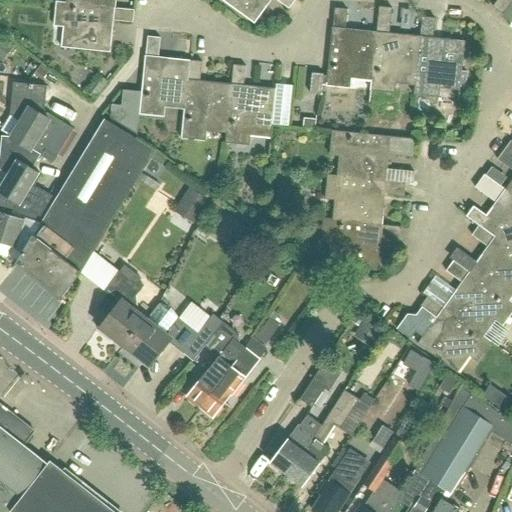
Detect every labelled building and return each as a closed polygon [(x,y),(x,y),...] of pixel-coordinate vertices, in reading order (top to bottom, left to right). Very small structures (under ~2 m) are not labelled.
[(73,0),(73,3),(73,4),(114,9),(115,0),(73,0)] [(220,0),(254,24),(270,0),(274,0),(288,9),(294,0),(220,0)] [(511,0),(497,0),(493,7),(503,14),(511,0)] [(73,4),(73,3),(56,1),(53,26),(71,28),(68,48),(110,53),(113,22),(132,24),(134,11),(114,9),(73,4)] [(415,78),(419,36),(388,33),(390,14),(391,8),(379,7),(378,13),(376,32),(371,73),(369,90),(394,93),(396,76),(415,78)] [(371,73),(376,32),(344,28),(346,10),(335,8),(334,8),(332,27),(327,70),(326,78),(322,77),(321,86),(325,86),(350,89),(352,71),(371,73)] [(434,20),(434,18),(422,17),(421,17),(419,36),(415,78),(413,95),(438,97),(440,80),(460,82),(464,41),(432,38),(434,20)] [(189,62),(158,58),(160,39),(147,38),(145,58),(144,57),(144,61),(138,115),(162,118),(164,100),(184,102),(185,102),(189,62)] [(227,126),(231,85),(200,82),(202,63),(189,62),(185,102),(184,102),(180,139),(205,141),(206,124),(226,126),(227,126)] [(227,126),(226,126),(224,143),(248,146),(250,128),(271,130),(276,89),(243,86),(245,67),(233,66),(231,85),(227,126)] [(322,77),(323,75),(312,73),(309,94),(320,95),(321,86),(322,77)] [(95,100),(108,83),(97,75),(84,92),(95,100)] [(11,137),(9,137),(40,156),(45,148),(57,155),(73,129),(43,111),(46,86),(15,83),(12,109),(23,116),(11,137)] [(316,120),(304,119),(303,127),(315,128),(316,120)] [(33,236),(17,262),(16,263),(61,298),(80,273),(155,151),(143,144),(104,120),(54,202),(53,201),(39,223),(41,223),(33,237),(33,236)] [(344,177),(394,182),(396,171),(387,170),(389,150),(393,151),(393,155),(413,158),(415,140),(390,137),(331,131),(329,155),(346,157),(344,177)] [(0,188),(0,207),(13,211),(11,214),(24,218),(39,223),(53,201),(30,187),(38,174),(31,170),(40,156),(9,137),(3,136),(0,163),(11,170),(0,188)] [(511,141),(510,141),(497,160),(511,170),(511,168),(511,178),(504,189),(511,194),(511,141)] [(344,177),(327,175),(324,199),(342,201),(340,221),(381,225),(384,194),(404,196),(405,184),(394,182),(344,177)] [(489,178),(485,175),(484,175),(476,185),(481,189),(497,200),(485,215),(473,206),(466,216),(478,225),(511,249),(511,194),(504,189),(489,178)] [(190,188),(174,212),(194,225),(209,201),(190,188)] [(39,223),(24,218),(23,221),(0,213),(0,243),(12,247),(7,256),(17,262),(33,236),(33,237),(41,223),(39,223)] [(340,221),(322,219),(320,243),(338,245),(336,265),(376,270),(380,238),(399,240),(401,227),(381,225),(340,221)] [(511,249),(478,225),(471,235),(487,247),(468,273),(502,296),(503,296),(511,282),(511,249)] [(502,296),(468,273),(452,261),(445,271),(461,283),(443,308),(476,332),(477,331),(489,315),(503,326),(511,312),(511,302),(503,296),(502,296)] [(285,291),(295,275),(287,270),(277,286),(285,291)] [(124,347),(146,319),(128,305),(141,289),(119,273),(105,291),(120,302),(100,328),(124,347)] [(423,293),(427,296),(439,304),(444,297),(429,286),(423,293)] [(476,332),(443,308),(427,297),(420,307),(425,310),(421,315),(407,314),(396,329),(410,339),(415,332),(422,337),(417,344),(450,369),(463,351),(477,361),(491,341),(477,331),(476,332)] [(149,367),(169,341),(183,353),(193,361),(204,347),(222,323),(219,320),(213,316),(198,334),(177,317),(164,333),(146,319),(124,347),(149,367)] [(265,345),(278,326),(268,319),(255,338),(265,345)] [(371,347),(382,331),(366,320),(354,336),(371,347)] [(187,398),(200,407),(239,357),(244,348),(235,341),(239,336),(222,323),(204,347),(218,358),(213,365),(187,398)] [(243,378),(252,367),(257,359),(244,348),(239,357),(200,407),(213,417),(238,384),(243,378)] [(328,392),(339,375),(323,364),(317,373),(299,401),(311,408),(323,390),(328,392)] [(447,374),(437,388),(448,395),(457,381),(447,374)] [(423,511),(456,511),(458,510),(447,503),(452,494),(489,435),(511,448),(511,424),(461,385),(415,470),(431,480),(418,500),(414,506),(423,511)] [(504,410),(511,400),(491,385),(484,395),(504,410)] [(314,437),(286,475),(302,487),(330,449),(320,442),(333,422),(352,434),(369,408),(358,400),(357,401),(344,392),(321,427),(313,437),(314,437)] [(0,511),(8,511),(21,497),(47,464),(23,445),(35,430),(0,401),(0,511)] [(313,437),(321,427),(308,417),(300,427),(298,425),(270,463),(286,475),(314,437),(313,437)] [(385,476),(400,453),(401,453),(410,439),(398,432),(375,469),(385,476)] [(115,511),(50,461),(10,511),(115,511)] [(347,494),(357,479),(338,467),(328,481),(327,480),(318,494),(321,496),(312,510),(314,511),(337,511),(349,495),(347,494)] [(415,470),(403,490),(418,500),(431,480),(415,470)] [(391,511),(403,492),(383,479),(382,478),(374,491),(366,502),(363,501),(360,506),(356,511),(391,511)]
